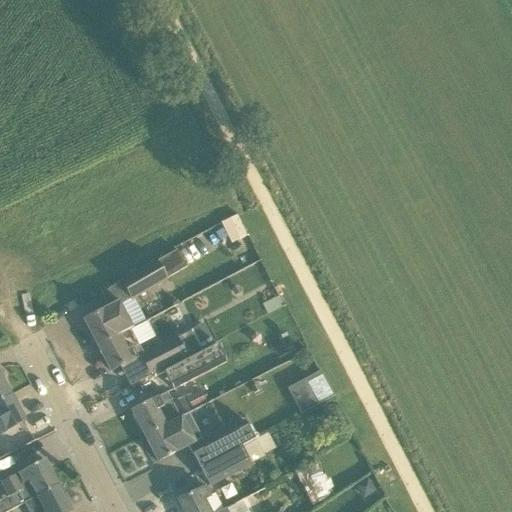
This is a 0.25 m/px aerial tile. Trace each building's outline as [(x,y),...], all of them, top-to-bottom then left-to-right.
[(234,242),(251,235),(241,213),(224,221),(234,242)] [(122,282),(131,296),(133,300),(167,281),(166,279),(185,268),(176,250),(156,262),(122,282)] [(101,312),(83,321),(90,333),(88,335),(92,343),(95,343),(96,346),(145,321),(133,300),(131,296),(110,307),(101,312)] [(96,346),(110,372),(136,358),(136,357),(140,355),(142,354),(138,345),(154,337),(146,322),(145,322),(145,321),(96,346)] [(151,376),(174,365),(187,358),(186,356),(198,350),(189,332),(177,338),(176,336),(142,354),(140,355),(151,376)] [(217,345),(163,372),(173,391),(226,363),(217,345)] [(320,371),(304,380),(318,406),(334,397),(320,371)] [(0,376),(0,401),(10,396),(0,376)] [(165,426),(179,418),(166,393),(130,411),(143,437),(165,426)] [(0,434),(6,431),(24,422),(10,396),(0,401),(0,434)] [(182,398),(173,403),(180,417),(190,412),(182,398)] [(143,437),(157,462),(201,439),(195,426),(186,430),(179,417),(179,418),(165,426),(143,437)] [(244,421),(189,449),(199,468),(241,447),(254,440),(244,421)] [(278,466),(288,461),(281,446),(271,451),(278,466)] [(241,447),(199,468),(209,486),(250,465),(241,447)] [(57,486),(43,460),(0,482),(0,483),(7,497),(17,492),(23,504),(57,486)] [(367,482),(355,490),(361,498),(366,499),(375,494),(367,482)] [(23,504),(27,511),(70,511),(57,486),(23,504)] [(182,511),(218,511),(220,511),(212,496),(209,498),(204,488),(177,502),(182,511)] [(218,511),(290,511),(287,507),(280,511),(247,511),(241,501),(226,509),(225,508),(220,511),(218,511)]
